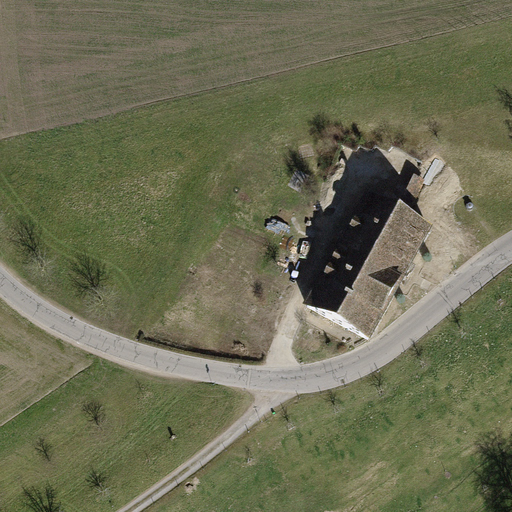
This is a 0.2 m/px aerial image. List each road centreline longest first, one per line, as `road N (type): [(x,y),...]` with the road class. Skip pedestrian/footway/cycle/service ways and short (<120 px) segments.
road 1 (tertiary): [(0,279),(78,334),(173,364),(280,379),(320,376),(383,350),(511,249)]
road 2 (unknown): [(280,379),(361,155)]
road 3 (track): [(125,511),(261,410),(280,379)]
